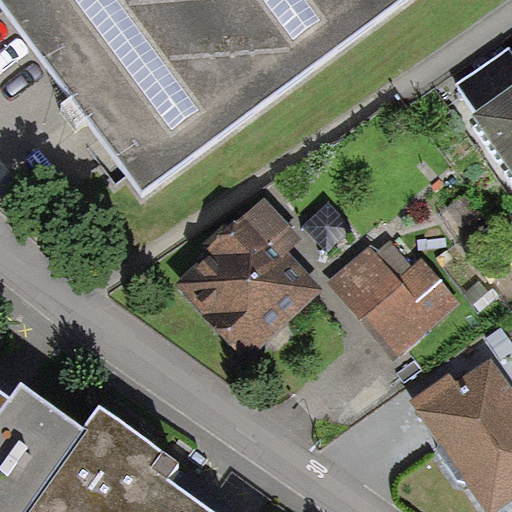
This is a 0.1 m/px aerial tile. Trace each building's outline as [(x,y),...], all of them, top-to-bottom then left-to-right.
[(1,0),(147,194),(406,0),(1,0)] [(511,100),(489,117),(511,149),(511,100)] [(241,207),(166,286),(242,357),(317,278),(241,207)] [(416,243),(343,283),(388,365),(461,324),(416,243)] [(511,379),(495,352),(408,406),(473,511),(481,511),(511,493),(511,379)] [(0,511),(20,511),(69,439),(2,392),(0,395),(0,511)] [(84,418),(69,439),(20,511),(181,511),(135,479),(147,462),(84,418)]
